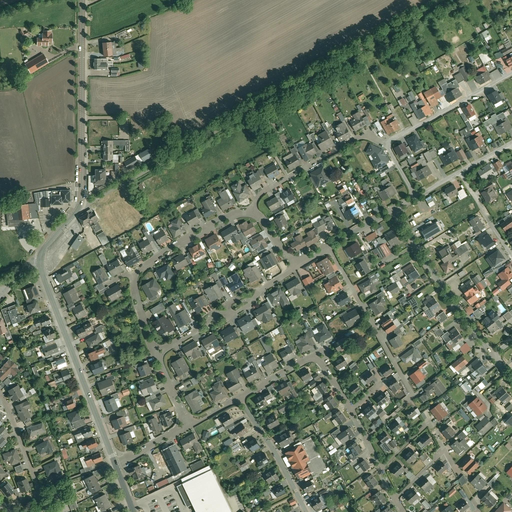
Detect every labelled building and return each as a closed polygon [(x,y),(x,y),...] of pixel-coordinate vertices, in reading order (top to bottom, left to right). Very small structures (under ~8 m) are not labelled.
[(486,30),(478,34),(481,39),(482,38),(484,41),(490,38),(486,30)] [(52,43),(52,34),(51,34),(51,31),(43,31),(43,34),(42,34),(42,38),(37,38),(37,45),(47,45),(47,43),(52,43)] [(116,48),(112,49),(104,50),(104,56),(113,55),(121,54),(121,51),(123,51),(122,47),(119,48),(116,48)] [(30,73),(48,63),(43,54),(25,65),(30,73)] [(488,71),(481,74),(486,82),(491,79),(489,76),(490,75),(488,71)] [(481,74),(479,76),(477,73),(473,75),(478,82),(479,82),(481,85),(486,82),(481,74)] [(456,79),(448,84),(456,99),(462,95),(458,88),(460,87),(456,79)] [(448,84),(447,83),(441,86),(443,90),(442,90),(449,103),(456,99),(448,84)] [(416,99),(412,91),(408,93),(410,96),(408,97),(410,102),(416,99)] [(488,95),(493,104),(501,100),(498,94),(496,91),(488,95)] [(418,103),(415,104),(414,103),(411,105),(420,120),(426,116),(422,108),(418,103)] [(428,105),(422,108),(426,116),(433,113),(428,105)] [(470,105),(463,109),(466,114),(465,115),(467,119),(468,118),(469,118),(475,115),(473,111),(473,110),(472,109),(470,105)] [(501,111),(496,114),(499,120),(504,117),(501,111)] [(361,116),(359,112),(355,114),(357,119),(355,120),(355,119),(354,120),(350,122),(355,131),(366,124),(363,118),(362,116),(361,116)] [(496,114),(491,116),(492,118),(486,121),(488,126),(493,123),(500,135),(506,132),(501,124),(501,123),(498,124),(496,121),(499,120),(496,114)] [(395,121),(391,123),(395,131),(400,128),(398,125),(400,124),(397,120),(395,121)] [(510,125),(508,120),(504,123),(501,124),(506,132),(511,129),(509,126),(510,125)] [(371,124),(373,128),(376,127),(377,131),(381,130),(378,121),(371,124)] [(331,133),(325,122),(322,124),(326,131),(328,135),(331,133)] [(343,123),(335,127),(338,133),(336,134),(340,141),(351,135),(347,128),(346,128),(343,123)] [(387,125),(384,127),(387,132),(388,131),(390,134),(395,131),(391,123),(387,125)] [(326,131),(321,134),(323,139),(321,141),(322,143),(318,144),(322,151),(334,145),(328,135),(326,131)] [(484,140),(480,132),(476,134),(477,137),(475,139),(479,147),(484,144),(483,141),(484,140)] [(415,136),(408,140),(414,151),(422,147),(415,136)] [(479,147),(475,139),(468,143),(473,151),(479,147)] [(312,144),(305,148),(304,146),(299,148),(305,161),(313,157),(311,155),(316,152),(312,144)] [(370,144),(366,153),(372,156),(374,161),(373,162),(376,169),(379,168),(387,164),(389,163),(385,156),(386,156),(383,150),(382,151),(382,150),(370,144)] [(403,144),(396,148),(400,156),(406,153),(408,152),(405,148),(403,144)] [(459,158),(453,148),(452,148),(451,147),(448,148),(450,152),(447,153),(453,162),(459,158)] [(300,157),(295,148),(290,150),(294,157),(296,156),(298,159),(300,157)] [(140,155),(143,161),(152,156),(148,150),(140,155)] [(434,150),(430,153),(433,159),(438,157),(434,150)] [(466,157),(462,150),(458,153),(462,160),(466,157)] [(429,151),(424,154),(429,162),(433,159),(430,153),(429,151)] [(446,151),(440,155),(446,166),(453,162),(447,153),(446,151)] [(124,162),(128,169),(139,163),(135,156),(124,162)] [(294,157),(286,161),(290,169),(300,164),(298,159),(296,156),(294,157)] [(414,156),(407,160),(410,165),(417,161),(414,157),(414,156)] [(432,174),(425,160),(423,161),(423,162),(419,165),(421,169),(426,177),(432,174)] [(500,161),(494,165),(497,171),(501,169),(500,168),(503,166),(500,161)] [(265,170),(265,171),(267,174),(270,179),(280,173),(274,163),(275,165),(265,170)] [(389,169),(387,164),(379,168),(382,173),(389,169)] [(489,165),(480,171),(484,179),(491,175),(493,177),(496,175),(492,170),(489,165)] [(323,167),(311,174),(313,176),(318,185),(319,186),(330,180),(323,167)] [(421,169),(419,171),(418,169),(414,171),(417,177),(419,177),(421,180),(426,177),(421,169)] [(96,176),(94,176),(94,184),(95,184),(95,188),(97,188),(101,186),(101,184),(106,184),(106,179),(111,179),(111,177),(110,177),(110,175),(106,175),(106,170),(96,170),(96,176)] [(258,173),(255,175),(254,172),(252,173),(251,172),(250,173),(250,174),(248,175),(252,181),(250,183),(254,191),(261,187),(259,183),(258,183),(259,182),(261,180),(262,180),(260,177),(258,173)] [(318,185),(313,176),(310,178),(315,187),(318,185)] [(491,182),(483,187),(485,191),(491,188),(494,186),(491,182)] [(244,187),(242,188),(239,183),(234,186),(237,191),(234,192),(240,202),(244,200),(243,198),(249,194),(248,192),(245,186),(244,187)] [(396,194),(390,183),(386,185),(387,187),(385,188),(390,197),(396,194)] [(454,185),(446,190),(450,198),(458,193),(458,192),(454,185)] [(385,188),(384,187),(378,191),(383,201),(390,197),(385,188)] [(485,191),(483,193),(488,202),(496,197),(495,194),(495,193),(494,191),(492,190),(491,188),(485,191)] [(463,189),(458,192),(458,193),(462,199),(467,196),(463,189)] [(43,192),(34,194),(35,200),(36,203),(37,211),(40,211),(40,207),(48,207),(51,207),(51,204),(52,204),(63,204),(63,202),(70,202),(70,191),(52,190),(52,191),(43,192)] [(226,190),(221,193),(224,199),(218,202),(223,211),(234,205),(231,200),(226,190)] [(282,194),(281,194),(283,197),(286,203),(295,198),(290,190),(282,194)] [(354,201),(350,194),(344,198),(345,200),(348,204),(348,205),(354,201)] [(276,197),(267,202),(272,211),(281,206),(281,207),(282,206),(278,200),(277,197),(276,197)] [(208,200),(203,203),(206,208),(202,211),(206,217),(217,211),(212,203),(210,199),(208,200)] [(9,212),(6,212),(7,221),(11,220),(15,220),(17,220),(30,219),(37,218),(37,214),(36,203),(32,204),(32,209),(29,209),(28,204),(24,205),(24,204),(23,204),(22,204),(22,205),(8,206),(9,212)] [(348,205),(348,204),(343,207),(344,209),(342,210),(348,221),(355,217),(350,209),(348,205)] [(356,204),(352,206),(353,208),(350,209),(355,217),(360,214),(358,211),(359,210),(356,204)] [(427,211),(429,217),(438,212),(436,207),(427,211)] [(202,217),(198,209),(194,211),(195,212),(199,219),(202,217)] [(92,212),(91,210),(79,217),(85,227),(99,219),(94,211),(92,212)] [(199,219),(195,212),(186,217),(191,226),(200,221),(199,219)] [(425,212),(413,219),(417,225),(426,220),(425,218),(427,216),(425,212)] [(511,215),(511,214),(503,219),(506,222),(511,218),(511,217),(511,215)] [(277,218),(275,219),(281,228),(282,231),(283,230),(284,230),(286,229),(287,228),(285,226),(288,224),(283,215),(277,218)] [(332,220),(330,217),(327,219),(325,216),(322,218),(327,227),(329,232),(335,228),(331,221),(332,221),(332,220)] [(477,217),(470,221),(477,232),(480,230),(484,228),(477,217)] [(506,222),(502,225),(506,231),(511,226),(511,218),(506,222)] [(182,224),(179,219),(174,222),(177,225),(170,229),(175,237),(180,234),(182,233),(186,231),(182,224)] [(317,223),(321,231),(325,229),(324,229),(327,227),(323,220),(317,223)] [(250,224),(248,225),(246,221),(240,225),(242,229),(246,236),(246,235),(250,233),(256,230),(254,226),(252,227),(250,224)] [(438,221),(420,231),(425,240),(444,230),(438,221)] [(102,229),(98,223),(93,226),(96,232),(102,229)] [(234,226),(222,233),(227,241),(232,238),(233,238),(235,241),(234,242),(240,239),(241,239),(238,234),(234,226)] [(155,235),(157,239),(159,244),(168,239),(163,230),(155,235)] [(313,230),(307,233),(308,233),(310,236),(304,239),(307,245),(308,247),(314,243),(316,242),(319,241),(313,230)] [(104,232),(98,235),(104,245),(109,242),(104,232)] [(375,232),(366,237),(368,242),(378,237),(375,232)] [(390,233),(389,232),(383,236),(384,238),(386,237),(389,241),(396,236),(394,232),(390,233)] [(298,240),(291,244),(294,249),(295,248),(297,251),(302,248),(302,247),(304,246),(304,247),(307,245),(304,239),(301,234),(295,237),(295,238),(296,237),(298,240)] [(480,238),(478,239),(481,244),(483,242),(485,246),(486,245),(488,249),(494,244),(492,241),(493,241),(488,234),(483,238),(482,237),(480,238)] [(217,235),(211,238),(206,240),(207,242),(211,249),(216,246),(218,249),(223,246),(221,242),(221,241),(220,240),(219,240),(217,235)] [(261,235),(253,240),(253,241),(251,242),(255,249),(264,244),(265,247),(262,249),(262,250),(268,246),(261,235)] [(80,236),(72,247),(76,250),(84,239),(80,236)] [(389,241),(388,241),(390,244),(388,245),(389,246),(389,247),(390,249),(400,243),(396,236),(389,241)] [(148,240),(140,244),(144,253),(153,248),(150,243),(148,240)] [(357,243),(348,248),(353,257),(361,252),(358,248),(360,247),(357,243)] [(378,247),(376,248),(382,258),(390,253),(385,243),(381,245),(378,247)] [(200,244),(193,248),(190,250),(191,252),(194,258),(199,255),(200,256),(205,253),(200,244)] [(460,247),(458,249),(462,255),(468,251),(464,244),(460,247)] [(135,246),(126,251),(127,251),(130,255),(124,258),(129,267),(140,261),(136,254),(139,252),(135,246)] [(448,246),(438,252),(442,259),(451,253),(452,252),(450,250),(451,249),(448,246)] [(451,253),(442,259),(445,263),(442,265),(447,273),(451,270),(451,271),(451,270),(453,268),(450,263),(462,255),(458,249),(454,251),(457,255),(456,256),(454,254),(453,255),(451,253)] [(498,250),(488,256),(495,266),(500,263),(505,259),(498,250)] [(263,258),(262,258),(268,269),(277,263),(272,253),(269,254),(263,258)] [(99,256),(104,265),(108,264),(103,254),(99,256)] [(183,255),(176,259),(176,258),(173,260),(178,270),(178,269),(188,264),(188,263),(185,258),(183,254),(183,255)] [(327,259),(319,263),(326,274),(328,273),(334,270),(327,259)] [(364,260),(356,265),(362,276),(370,271),(364,260)] [(118,261),(111,265),(110,263),(107,264),(113,276),(117,274),(117,273),(123,270),(124,270),(122,266),(119,261),(118,261)] [(500,263),(495,266),(493,268),(495,271),(503,266),(500,263)] [(65,272),(57,276),(58,278),(60,283),(66,280),(68,283),(71,282),(72,282),(72,281),(75,280),(72,275),(73,274),(70,269),(75,267),(73,264),(64,269),(65,272)] [(412,264),(402,270),(406,276),(409,275),(416,270),(412,264)] [(168,265),(157,271),(157,272),(160,278),(161,278),(166,275),(169,279),(174,276),(168,265)] [(256,267),(252,269),(251,267),(245,271),(247,274),(245,275),(247,279),(249,278),(250,279),(250,280),(250,281),(250,280),(251,282),(257,279),(258,279),(262,277),(257,269),(256,267)] [(108,279),(102,268),(93,273),(100,284),(103,282),(108,279)] [(484,278),(493,272),(490,268),(481,274),(484,278)] [(511,273),(508,268),(500,274),(504,279),(506,281),(508,280),(511,276),(511,273)] [(416,270),(409,275),(410,277),(413,281),(415,279),(415,280),(420,276),(416,270)] [(374,273),(368,277),(370,280),(371,280),(372,281),(377,278),(374,273)] [(397,273),(393,276),(397,282),(399,281),(401,280),(401,279),(397,273)] [(236,274),(231,277),(234,282),(228,285),(232,292),(243,285),(239,278),(239,279),(236,274)] [(478,274),(472,279),(476,285),(480,282),(483,280),(481,279),(478,274)] [(335,276),(330,279),(331,280),(329,281),(329,282),(325,284),(329,291),(332,289),(334,292),(335,294),(336,294),(335,292),(343,287),(337,277),(336,277),(335,276)] [(228,284),(224,277),(220,280),(224,286),(228,284)] [(310,277),(303,281),(306,285),(313,281),(310,277)] [(298,279),(288,284),(288,285),(287,285),(289,289),(292,294),(294,292),(296,295),(301,292),(300,289),(303,287),(298,279)] [(504,279),(498,284),(503,290),(511,284),(508,280),(506,281),(504,279)] [(155,280),(143,286),(149,298),(150,298),(156,295),(158,294),(155,290),(159,288),(155,280)] [(370,280),(360,286),(364,293),(370,289),(372,293),(377,290),(372,281),(371,280),(370,280)] [(470,280),(461,287),(465,293),(473,287),(471,285),(473,283),(470,280)] [(100,284),(96,286),(100,291),(106,288),(103,282),(100,284)] [(480,282),(476,285),(481,291),(485,288),(480,282)] [(396,283),(388,288),(392,294),(395,292),(396,293),(397,293),(398,292),(398,291),(398,290),(400,289),(396,283)] [(111,290),(107,292),(112,300),(124,294),(119,285),(111,290)] [(35,286),(26,289),(30,299),(33,298),(39,296),(35,286)] [(106,288),(100,291),(102,295),(104,294),(107,292),(111,290),(109,286),(106,288)] [(213,288),(213,287),(206,290),(208,293),(207,293),(208,295),(207,295),(208,296),(209,297),(210,297),(212,301),(218,297),(218,298),(223,296),(217,286),(213,288)] [(473,287),(465,293),(468,298),(469,297),(469,299),(468,300),(471,304),(478,299),(475,295),(479,292),(477,288),(474,290),(473,287)] [(73,289),(64,294),(66,297),(67,297),(68,300),(67,300),(70,304),(69,304),(69,305),(81,299),(81,298),(77,300),(75,296),(77,295),(73,289)] [(281,289),(269,296),(269,297),(273,303),(280,299),(284,307),(289,304),(281,289)] [(338,297),(337,298),(337,299),(339,302),(341,305),(341,306),(350,301),(346,293),(338,297)] [(201,296),(194,300),(195,301),(190,303),(194,310),(195,309),(197,313),(203,310),(202,307),(206,305),(204,300),(201,296)] [(273,303),(269,297),(266,298),(268,302),(272,308),(275,306),(273,303)] [(379,299),(370,305),(376,315),(384,310),(381,304),(384,301),(382,297),(379,299)] [(430,298),(423,303),(426,306),(428,305),(430,307),(437,302),(434,297),(431,300),(430,298)] [(272,308),(268,302),(263,305),(264,307),(266,306),(268,310),(272,308)] [(437,302),(430,307),(425,311),(430,319),(436,315),(434,313),(442,308),(438,302),(437,302)] [(36,303),(29,306),(30,309),(29,310),(31,313),(39,310),(36,303)] [(162,303),(153,308),(156,313),(165,308),(162,303)] [(185,311),(180,314),(174,304),(169,307),(180,326),(190,321),(185,311)] [(76,308),(73,310),(78,319),(87,314),(82,305),(76,308)] [(264,307),(259,310),(259,311),(256,312),(255,312),(260,320),(263,319),(264,320),(267,318),(268,320),(273,318),(268,310),(266,306),(264,307)] [(463,309),(467,315),(472,311),(469,306),(463,309)] [(16,308),(11,310),(10,308),(9,309),(8,307),(4,309),(7,317),(4,318),(7,324),(12,322),(13,324),(21,321),(20,320),(19,316),(16,308)] [(478,308),(473,312),(477,318),(483,314),(478,308)] [(356,310),(348,315),(344,317),(349,326),(361,319),(356,310)] [(444,311),(439,315),(441,318),(439,320),(441,323),(449,318),(444,311)] [(511,314),(509,311),(503,315),(508,321),(511,317),(511,314)] [(494,313),(483,322),(487,328),(499,319),(498,318),(499,317),(496,314),(495,314),(494,313)] [(385,318),(380,322),(384,327),(393,321),(389,316),(385,318)] [(48,317),(40,319),(40,320),(42,324),(43,326),(51,323),(50,323),(51,322),(50,320),(49,320),(48,317)] [(249,317),(239,322),(244,332),(245,331),(244,330),(253,325),(253,324),(251,321),(249,317)] [(165,318),(154,324),(160,334),(168,329),(169,331),(174,328),(169,319),(166,321),(165,318)] [(487,328),(492,334),(496,331),(495,331),(499,328),(500,329),(504,326),(499,319),(487,328)] [(393,321),(384,327),(388,333),(393,330),(397,327),(396,327),(393,321)] [(91,322),(84,326),(85,327),(84,327),(77,330),(77,331),(78,333),(79,334),(81,338),(89,335),(88,333),(93,330),(94,328),(94,327),(91,322)] [(403,323),(396,327),(397,327),(393,330),(395,332),(400,329),(405,325),(403,323)] [(324,325),(317,328),(319,332),(315,335),(315,336),(319,343),(331,336),(324,325)] [(233,326),(222,333),(226,340),(231,337),(232,339),(238,336),(234,328),(233,326)] [(242,335),(237,326),(234,328),(238,336),(238,337),(242,335)] [(281,336),(286,333),(282,326),(260,338),(268,353),(273,350),(268,340),(280,334),(281,336)] [(315,335),(310,326),(307,328),(312,337),(315,336),(315,335)] [(53,328),(43,332),(44,337),(47,336),(49,340),(56,337),(53,328)] [(440,328),(435,332),(439,337),(444,333),(440,328)] [(449,333),(448,333),(453,339),(460,333),(456,328),(449,333)] [(448,332),(443,336),(448,343),(449,342),(451,340),(453,339),(448,333),(449,333),(448,332)] [(453,339),(451,340),(453,343),(450,345),(453,348),(465,340),(460,333),(453,339)] [(96,335),(92,337),(92,338),(87,341),(91,347),(102,340),(99,334),(98,334),(96,335)] [(215,335),(203,342),(204,343),(208,350),(213,347),(215,350),(221,347),(215,335)] [(306,335),(300,338),(303,342),(297,345),(302,353),(313,346),(306,335)] [(398,336),(390,340),(390,341),(390,340),(393,344),(392,344),(395,349),(403,344),(398,336)] [(112,339),(105,342),(108,347),(115,343),(112,339)] [(344,339),(334,344),(338,351),(348,346),(344,339)] [(196,342),(192,344),(192,345),(189,346),(184,349),(188,357),(194,354),(196,357),(195,358),(195,359),(202,355),(203,354),(200,349),(196,342)] [(46,347),(44,348),(46,352),(45,353),(46,357),(59,352),(56,343),(46,347)] [(373,354),(370,355),(373,360),(382,356),(380,353),(383,352),(380,347),(372,352),(373,354)] [(104,348),(88,354),(91,361),(99,358),(97,355),(106,352),(104,348)] [(290,348),(281,354),(285,362),(295,356),(292,351),(291,348),(290,348)] [(414,348),(401,357),(406,364),(413,359),(415,363),(422,358),(414,348)] [(278,366),(272,354),(265,359),(266,358),(268,361),(263,364),(267,371),(267,372),(271,370),(270,370),(274,368),(278,366)] [(462,356),(452,364),(457,371),(465,365),(468,363),(462,356)] [(343,357),(334,363),(338,370),(348,364),(343,357)] [(64,358),(56,362),(58,366),(59,368),(60,368),(66,366),(67,365),(65,362),(66,361),(65,359),(64,359),(64,358)] [(182,358),(173,364),(179,375),(180,375),(182,374),(189,370),(182,358)] [(479,358),(468,367),(472,373),(476,370),(483,364),(479,358)] [(425,360),(418,365),(420,369),(427,364),(425,360)] [(9,361),(4,365),(5,366),(0,370),(0,371),(1,372),(0,372),(0,377),(3,380),(11,372),(14,375),(19,370),(16,367),(16,366),(11,362),(9,361)] [(102,362),(92,366),(95,374),(105,370),(104,367),(104,366),(105,365),(104,363),(103,362),(102,363),(102,362)] [(142,366),(138,367),(139,368),(142,377),(151,373),(148,364),(142,366)] [(483,364),(476,370),(479,373),(481,375),(485,372),(484,371),(487,369),(483,364)] [(465,365),(457,371),(460,374),(467,368),(465,365)] [(389,366),(382,371),(385,377),(393,372),(389,366)] [(237,368),(233,371),(235,374),(237,378),(242,376),(237,368)] [(255,368),(245,373),(249,382),(259,376),(255,368)] [(419,369),(411,376),(417,384),(417,383),(422,380),(425,377),(419,369)] [(63,372),(61,373),(62,375),(63,379),(64,380),(71,378),(68,370),(63,372)] [(308,370),(300,374),(304,380),(312,376),(308,370)] [(371,372),(364,378),(368,384),(375,378),(371,372)] [(235,374),(231,377),(233,381),(227,384),(231,392),(242,386),(237,378),(235,374)] [(196,377),(191,380),(194,386),(199,382),(196,377)] [(467,377),(460,384),(464,389),(472,383),(467,377)] [(398,382),(396,378),(395,379),(388,384),(392,389),(394,393),(401,388),(399,385),(399,384),(398,382)] [(103,383),(103,382),(99,384),(103,395),(108,393),(107,391),(115,388),(112,380),(112,379),(107,381),(103,383)] [(152,379),(141,383),(146,394),(152,392),(156,390),(152,379)] [(433,383),(425,390),(426,392),(428,394),(434,390),(439,396),(447,390),(438,379),(433,383)] [(286,382),(277,387),(281,395),(290,390),(287,383),(286,382)] [(323,382),(317,387),(319,389),(322,393),(322,394),(328,390),(323,382)] [(219,384),(214,387),(216,391),(211,394),(215,401),(226,395),(222,388),(220,383),(219,384)] [(18,384),(8,390),(14,401),(24,395),(18,384)] [(357,384),(349,389),(354,395),(361,389),(357,384)] [(500,390),(499,389),(495,392),(498,396),(500,398),(506,392),(503,388),(500,390)] [(194,395),(193,393),(189,395),(188,395),(189,395),(186,397),(194,412),(202,408),(197,401),(202,399),(202,398),(204,397),(201,391),(200,391),(198,392),(194,395)] [(428,394),(426,392),(423,395),(427,400),(431,397),(428,394)] [(506,392),(500,398),(502,401),(504,404),(508,400),(507,399),(510,397),(506,392)] [(389,399),(384,393),(376,400),(381,406),(389,399)] [(153,400),(150,402),(154,409),(159,406),(160,407),(166,404),(162,395),(153,400)] [(263,395),(255,399),(260,407),(268,403),(266,400),(263,395)] [(331,396),(325,400),(331,409),(337,405),(331,396)] [(113,398),(105,401),(109,412),(119,409),(115,399),(115,398),(113,398)] [(473,402),(469,405),(474,410),(482,403),(478,398),(473,402)] [(73,399),(66,402),(69,409),(76,407),(76,406),(77,405),(76,403),(74,402),(73,399)] [(470,399),(464,405),(466,408),(469,405),(473,402),(470,399)] [(28,401),(20,404),(21,405),(16,407),(22,421),(24,420),(30,418),(26,408),(30,407),(28,401)] [(288,403),(278,408),(280,412),(284,409),(284,410),(290,407),(288,403)] [(482,403),(474,410),(478,415),(482,413),(487,408),(482,403)] [(435,407),(431,410),(435,416),(443,409),(439,404),(438,405),(435,407)] [(371,405),(363,412),(368,418),(376,411),(371,405)] [(413,408),(406,413),(410,419),(417,414),(417,413),(415,410),(413,408)] [(443,409),(435,416),(439,421),(443,417),(446,415),(447,414),(443,409)] [(125,410),(117,413),(119,419),(124,417),(127,416),(125,410)] [(78,411),(70,414),(71,417),(70,418),(72,422),(81,419),(79,415),(80,414),(79,412),(78,412),(78,411)] [(340,411),(333,416),(340,425),(346,420),(340,411)] [(500,411),(495,414),(497,419),(503,417),(500,411)] [(470,419),(463,412),(461,414),(467,421),(470,419)] [(170,413),(161,416),(165,427),(171,425),(169,419),(172,418),(170,413)] [(482,413),(478,415),(475,418),(477,421),(484,415),(482,413)] [(227,416),(226,414),(221,417),(218,418),(221,424),(224,423),(226,426),(233,422),(234,422),(230,414),(227,416)] [(275,415),(270,417),(271,418),(266,421),(270,428),(275,426),(280,424),(275,415)] [(119,419),(113,421),(116,429),(127,425),(124,417),(119,419)] [(487,417),(477,427),(484,434),(493,425),(490,422),(488,420),(489,419),(487,417)] [(495,417),(490,422),(493,425),(495,428),(499,423),(495,417)] [(156,418),(149,421),(151,426),(152,426),(154,431),(160,429),(156,418)] [(83,419),(75,422),(78,428),(85,425),(83,419)] [(372,423),(375,427),(381,423),(379,419),(372,423)] [(398,421),(390,427),(395,433),(402,427),(398,421)] [(233,422),(226,426),(224,427),(226,430),(233,426),(235,425),(233,422)] [(43,423),(27,428),(30,437),(45,432),(43,423)] [(235,429),(232,431),(235,436),(237,435),(239,437),(248,431),(243,424),(242,424),(235,429)] [(0,428),(0,446),(1,448),(7,441),(5,439),(8,435),(6,433),(8,431),(2,426),(0,428)] [(85,429),(83,430),(84,434),(86,437),(93,434),(90,427),(88,428),(85,429)] [(449,427),(444,431),(443,430),(441,431),(442,433),(448,439),(455,433),(449,427)] [(339,428),(331,434),(335,439),(339,436),(342,433),(339,428)] [(349,428),(344,432),(349,439),(355,435),(349,428)] [(206,441),(207,437),(209,438),(211,432),(204,431),(202,440),(206,441)] [(127,434),(121,436),(124,445),(134,441),(130,433),(130,432),(127,434)] [(289,432),(277,438),(283,447),(294,441),(289,432)] [(342,433),(339,436),(343,443),(349,439),(344,432),(342,433)] [(386,443),(385,442),(390,438),(385,432),(378,438),(383,443),(380,446),(385,453),(388,451),(389,452),(392,450),(386,443)] [(466,436),(462,432),(458,436),(462,440),(466,436)] [(194,434),(181,441),(185,449),(193,445),(196,450),(201,448),(202,450),(198,442),(194,434)] [(428,435),(421,441),(426,446),(433,440),(428,435)] [(343,443),(339,436),(335,439),(340,445),(343,443)] [(95,439),(87,442),(88,443),(89,446),(90,449),(96,447),(98,446),(95,439)] [(255,439),(245,446),(246,449),(249,447),(252,451),(260,446),(255,439)] [(297,444),(295,445),(296,448),(306,442),(306,441),(305,439),(303,440),(297,444)] [(236,440),(226,446),(228,450),(231,448),(238,443),(236,440)] [(457,441),(451,446),(458,454),(459,454),(460,456),(470,447),(467,443),(463,440),(460,442),(459,443),(457,441)] [(45,442),(37,446),(40,454),(47,450),(49,454),(53,451),(48,441),(45,442)] [(296,448),(287,453),(293,466),(313,455),(311,451),(314,450),(310,443),(308,444),(306,442),(296,448)] [(356,442),(349,447),(353,452),(348,456),(350,459),(351,459),(355,456),(356,456),(357,455),(362,451),(356,442)] [(238,443),(231,448),(234,451),(241,447),(238,443)] [(187,469),(175,445),(170,448),(181,472),(187,469)] [(170,448),(169,447),(158,453),(162,462),(166,460),(174,475),(181,472),(170,448)] [(330,456),(336,451),(333,447),(327,452),(330,456)] [(413,449),(404,457),(409,462),(417,455),(413,449)] [(15,450),(4,454),(5,459),(9,458),(11,464),(20,461),(15,450)] [(320,461),(314,450),(311,451),(313,455),(317,463),(318,462),(321,468),(311,473),(313,476),(325,469),(321,461),(320,461)] [(101,453),(93,456),(94,460),(95,463),(103,460),(102,457),(103,456),(102,453),(101,453)] [(264,453),(256,458),(261,465),(258,467),(260,469),(271,462),(269,460),(264,453)] [(313,455),(293,466),(294,468),(306,462),(311,473),(321,468),(318,462),(317,463),(313,455)] [(469,456),(460,465),(465,470),(465,469),(474,461),(474,460),(469,456)] [(193,472),(205,466),(202,460),(190,466),(193,472)] [(364,460),(355,467),(360,475),(370,467),(364,460)] [(474,461),(465,469),(465,470),(470,474),(479,465),(474,460),(474,461)] [(57,462),(45,466),(48,475),(54,473),(56,478),(59,477),(61,477),(60,477),(63,476),(57,462)] [(306,462),(294,468),(299,478),(302,476),(303,478),(311,473),(306,462)] [(443,462),(436,468),(441,474),(447,468),(443,462)] [(400,463),(392,471),(397,477),(405,469),(400,463)] [(139,466),(131,469),(129,470),(131,474),(132,474),(133,476),(134,476),(135,480),(143,476),(147,475),(144,467),(140,468),(139,466)] [(192,473),(181,479),(183,483),(177,486),(187,507),(193,504),(196,511),(230,511),(231,511),(225,499),(209,466),(192,473)] [(181,472),(174,475),(177,481),(181,479),(192,473),(190,468),(187,469),(181,472)] [(274,470),(265,476),(269,483),(275,480),(276,482),(280,479),(278,478),(279,477),(274,470)] [(478,474),(471,482),(476,486),(476,487),(480,491),(487,483),(484,480),(486,477),(481,472),(479,475),(478,474)] [(94,475),(86,479),(90,486),(98,482),(94,475)] [(174,475),(167,479),(170,484),(177,481),(174,475)] [(371,475),(365,480),(371,489),(378,484),(371,475)] [(426,478),(419,484),(426,492),(433,486),(431,484),(431,483),(426,478)] [(26,479),(18,482),(21,492),(30,489),(26,479)] [(158,490),(170,484),(167,479),(156,484),(158,490)] [(311,481),(303,485),(307,492),(311,490),(310,489),(314,487),(311,481)] [(98,482),(90,486),(91,489),(92,489),(94,492),(93,492),(93,493),(101,489),(98,482)] [(8,483),(1,489),(8,497),(14,491),(15,491),(14,490),(8,483)] [(283,486),(274,490),(278,497),(286,492),(283,486)] [(446,495),(450,498),(456,491),(452,488),(446,495)] [(414,490),(406,497),(411,503),(419,496),(414,490)] [(379,491),(373,496),(379,505),(386,500),(379,491)] [(490,493),(489,492),(482,499),(491,507),(497,501),(490,493)] [(100,497),(96,499),(99,505),(109,500),(106,494),(100,497)] [(320,497),(311,502),(316,510),(317,511),(322,510),(320,507),(324,505),(320,497)] [(425,509),(429,506),(424,499),(420,503),(425,509)] [(76,500),(69,503),(72,510),(78,507),(76,500)] [(109,500),(99,505),(102,511),(106,509),(112,506),(109,500)] [(465,501),(458,506),(462,511),(470,506),(465,501)]
